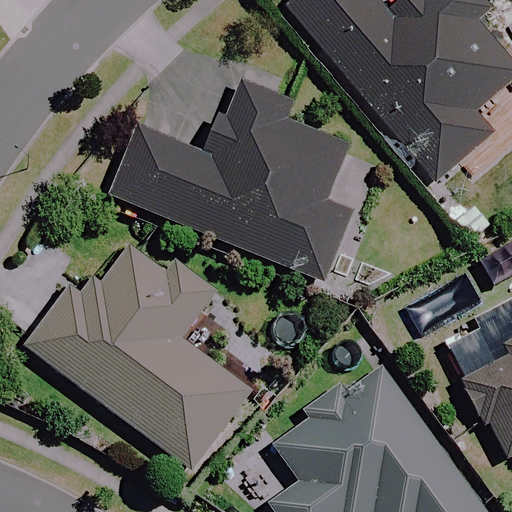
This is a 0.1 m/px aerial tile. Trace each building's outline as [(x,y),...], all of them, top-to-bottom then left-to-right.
[(419,0),(390,25),(369,0),(308,0),(290,15),(434,192),(496,142),(476,117),(511,87),(511,66),(475,21),(490,9),(482,0),(419,0)] [(113,203),(321,288),(372,164),(288,129),(294,112),(237,89),(207,163),(140,136),(113,203)] [(217,317),(128,250),(92,298),(80,289),(31,355),(192,476),(250,398),(189,353),(217,317)] [(511,350),(502,356),(507,364),(465,388),(509,466),(511,464),(511,350)] [(479,511),(379,376),(275,452),(303,490),(272,511),(479,511)]
